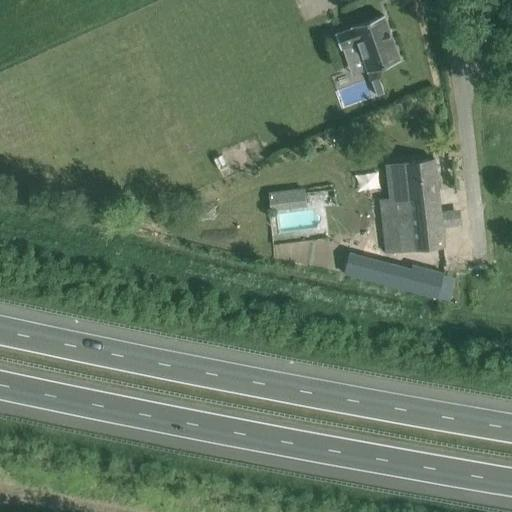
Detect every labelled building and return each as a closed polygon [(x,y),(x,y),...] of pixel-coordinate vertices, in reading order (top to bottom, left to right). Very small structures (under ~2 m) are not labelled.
[(351,28),(335,33),(340,49),(342,48),(357,42),(367,69),(368,71),(400,60),(383,15),(350,27),(351,28)] [(379,78),(371,80),(377,95),(384,92),(379,78)] [(391,216),(381,216),(386,253),(444,247),(442,226),(440,209),(434,158),(385,164),(391,216)] [(279,191),(268,193),(271,211),(281,210),(279,191)] [(337,266),(338,272),(359,267),(352,239),(331,244),(337,266)] [(391,284),(390,285),(412,290),(438,297),(444,274),(444,273),(412,264),(411,268),(397,265),(396,264),(391,284)]
